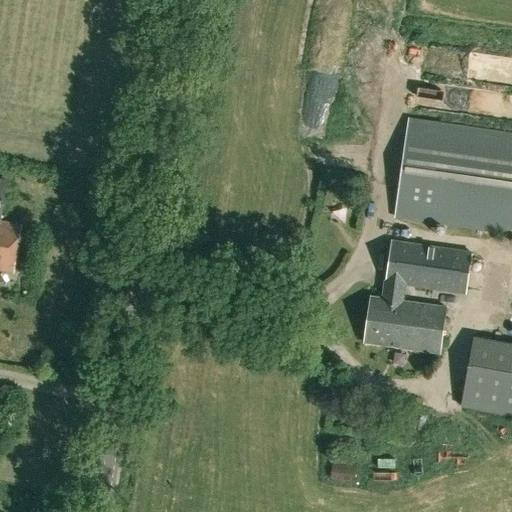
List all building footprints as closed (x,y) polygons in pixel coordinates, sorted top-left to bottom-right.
[(511,133),(410,119),(396,217),(511,233),(511,133)] [(0,180),(0,270),(12,272),(20,225),(0,221),(0,213),(5,181),(0,180)] [(404,302),(406,285),(466,294),(472,253),(393,241),(387,282),(385,282),(383,298),(372,297),(365,343),(439,354),(446,308),(404,302)] [(31,291),(30,306),(44,307),(45,292),(31,291)] [(511,349),(472,342),(460,406),(511,415),(511,349)] [(357,461),(332,456),(328,480),(354,483),(357,461)]
